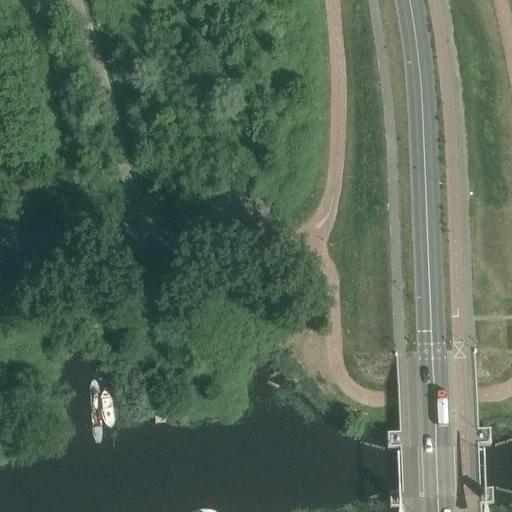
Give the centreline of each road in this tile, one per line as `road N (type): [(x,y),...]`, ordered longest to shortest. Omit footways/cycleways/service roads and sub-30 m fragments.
road 1 (secondary): [(436,353),(419,68),(407,0)]
road 2 (secondary): [(436,353),(443,511)]
